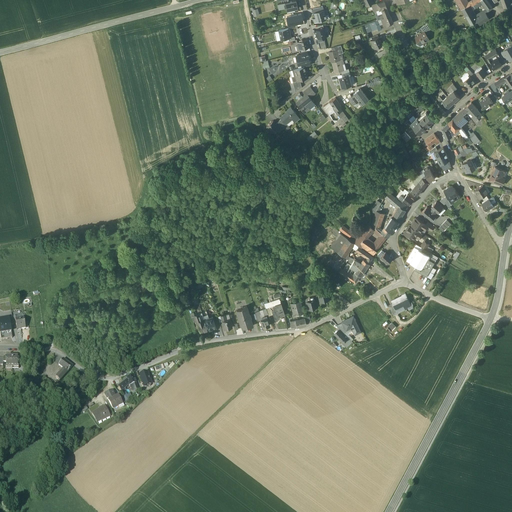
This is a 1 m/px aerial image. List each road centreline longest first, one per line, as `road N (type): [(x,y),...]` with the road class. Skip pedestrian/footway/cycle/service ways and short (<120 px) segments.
road 1 (residential): [(0,347),(57,351),(103,379),(181,349),(304,331),(403,282)]
road 2 (track): [(246,0),(268,115),(154,181),(140,213),(0,246)]
road 3 (track): [(116,511),(297,331)]
road 4 (secondary): [(389,511),(491,319)]
road 5 (tertiary): [(206,0),(0,52)]
road 6 (residential): [(457,174),(438,126),(511,67)]
road 7 (residential): [(403,282),(392,239),(428,189),(457,174)]
